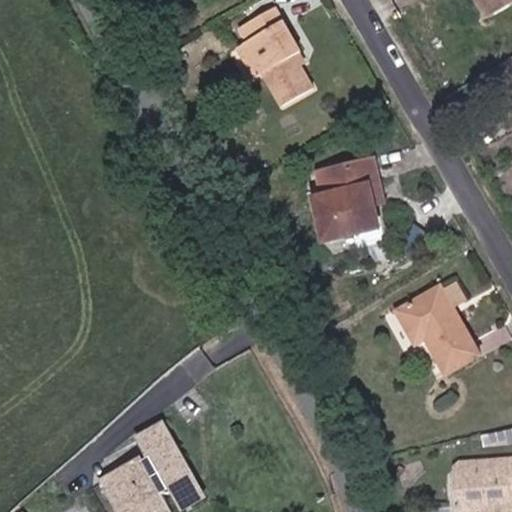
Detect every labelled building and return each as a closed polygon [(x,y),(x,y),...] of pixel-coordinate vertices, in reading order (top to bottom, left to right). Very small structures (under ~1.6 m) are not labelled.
[(491,0),(478,0),(488,19),(498,14),(491,0)] [(511,0),(491,0),(498,14),(511,6),(511,0)] [(250,51),(265,78),(283,109),(323,86),(303,52),(307,48),(285,6),(262,20),(271,39),(250,51)] [(229,63),(244,91),(265,78),(250,51),(229,63)] [(334,247),(385,231),(378,209),(390,205),(383,182),(376,160),(325,175),(332,201),(322,204),(334,247)] [(452,294),(464,313),(478,303),(467,285),(452,294)] [(454,387),(493,362),(464,313),(452,294),(413,318),(454,387)] [(129,410),(105,423),(112,438),(72,460),(102,511),(151,511),(155,510),(139,482),(152,475),(155,455),(129,410)] [(511,511),(511,460),(467,461),(462,466),(462,503),(483,503),(483,511),(511,511)] [(462,511),(483,511),(483,503),(462,503),(462,511)]
